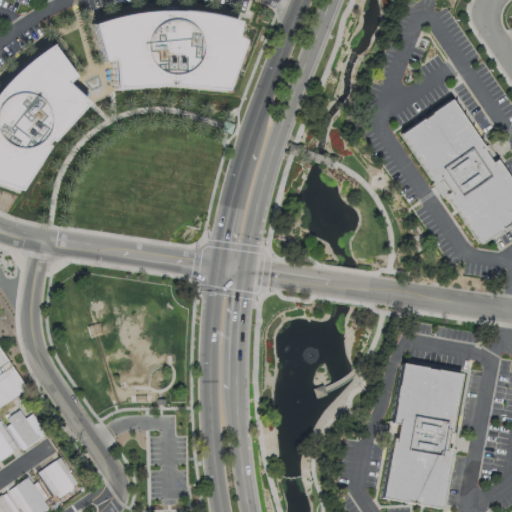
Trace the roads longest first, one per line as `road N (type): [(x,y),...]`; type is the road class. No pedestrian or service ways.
road 1 (residential): [(286,277),(0,229)]
road 2 (secondary): [(242,270),(260,179),(334,0)]
road 3 (residential): [(116,486),(36,362),(29,298),(39,240)]
road 4 (secondary): [(215,266),(207,389),(220,511)]
road 5 (secondary): [(305,0),(244,144)]
road 6 (residential): [(416,297),(286,277)]
road 7 (secondary): [(244,144),(215,266)]
road 8 (secondary): [(253,511),(234,389)]
